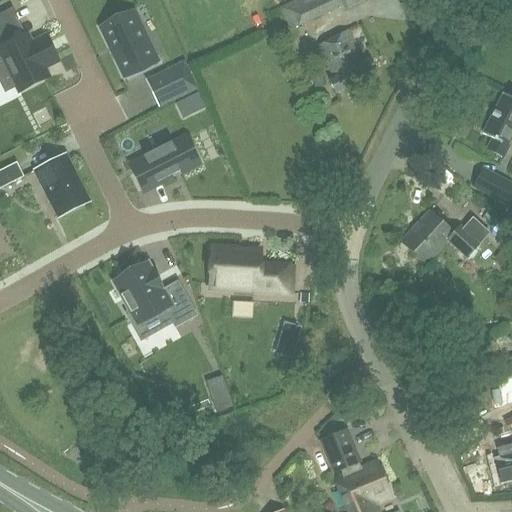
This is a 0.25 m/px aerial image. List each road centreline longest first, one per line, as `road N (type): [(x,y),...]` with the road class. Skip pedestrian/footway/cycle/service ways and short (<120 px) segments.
road 1 (unclassified): [(349,234),(466,0)]
road 2 (residential): [(58,0),(91,75),(89,147),(131,230)]
road 3 (unclassified): [(349,234),(209,218),(131,230)]
road 4 (unclassified): [(252,492),(377,363)]
road 5 (residential): [(458,511),(377,363)]
road 6 (unclassified): [(131,230),(0,303)]
road 7 (unclassified): [(377,363),(345,288),(349,234)]
